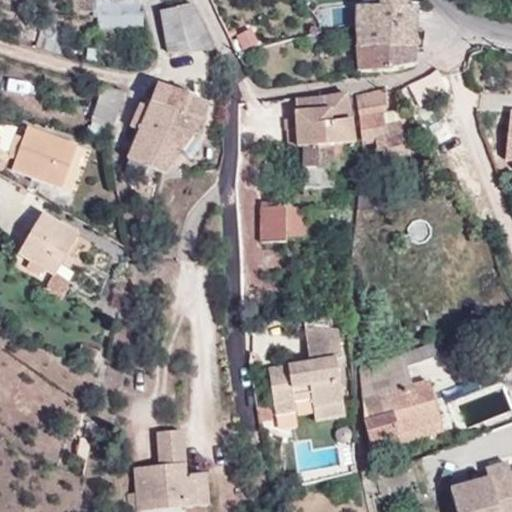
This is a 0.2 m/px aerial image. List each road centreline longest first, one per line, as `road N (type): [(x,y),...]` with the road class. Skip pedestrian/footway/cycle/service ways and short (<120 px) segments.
road 1 (residential): [(208,0),(241,65),(225,190),(191,224),(202,415)]
road 2 (track): [(225,190),(257,511)]
road 3 (track): [(0,42),(115,75),(241,65)]
